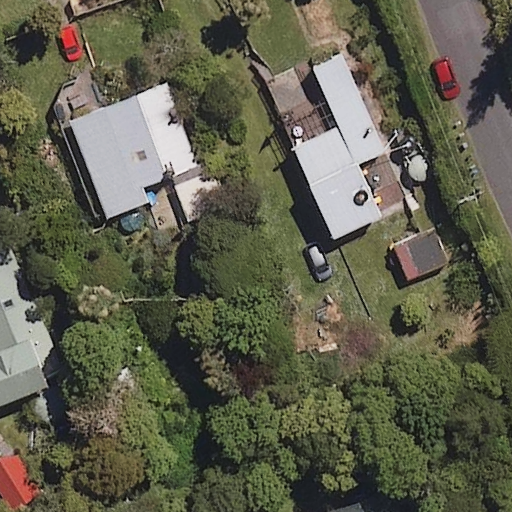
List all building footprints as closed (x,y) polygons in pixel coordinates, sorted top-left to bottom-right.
[(388,150),(346,55),(316,68),(342,127),(297,147),(336,236),(382,216),(358,163),(388,150)] [(166,85),(74,122),(112,215),(148,201),(143,188),(199,165),(166,85)] [(222,196),(215,169),(177,180),(188,219),(213,212),(209,199),(222,196)] [(0,402),(33,390),(44,421),(76,409),(5,215),(0,216),(0,402)] [(450,264),(437,232),(397,247),(410,280),(450,264)] [(402,511),(395,488),(328,510),(329,511),(402,511)]
